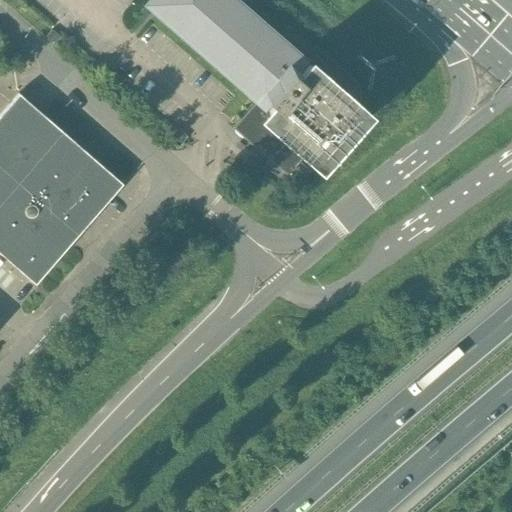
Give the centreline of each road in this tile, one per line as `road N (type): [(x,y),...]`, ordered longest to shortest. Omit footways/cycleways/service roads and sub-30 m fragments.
road 1 (trunk): [(511,316),(284,511)]
road 2 (trunk): [(230,319),(39,511)]
road 3 (residential): [(0,379),(174,175)]
road 4 (unclassified): [(280,282),(304,294),(336,293),(506,172)]
road 5 (unclassified): [(174,175),(0,22)]
road 6 (trunk): [(369,511),(511,389)]
road 7 (secondary): [(445,144),(333,236)]
road 8 (secondary): [(451,20),(461,89),(445,144)]
